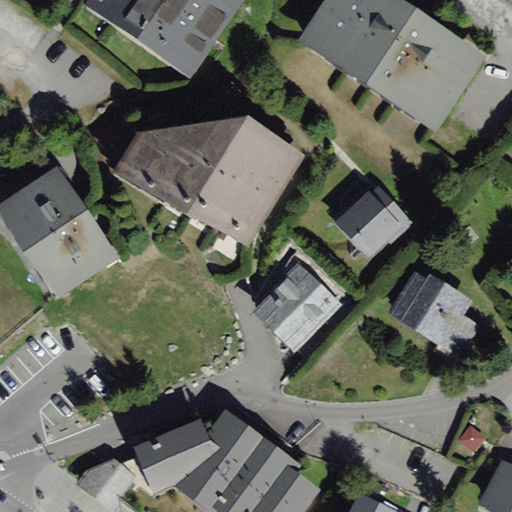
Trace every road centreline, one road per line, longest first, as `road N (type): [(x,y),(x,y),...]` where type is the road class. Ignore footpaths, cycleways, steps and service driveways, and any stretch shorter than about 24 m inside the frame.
road 1 (residential): [(0,478),(50,452),(228,392),(322,410),(381,410),(465,395),(511,370)]
road 2 (residential): [(0,132),(46,105),(58,85),(0,50)]
